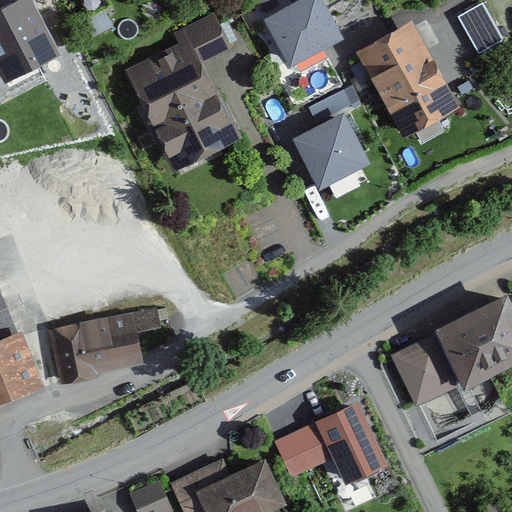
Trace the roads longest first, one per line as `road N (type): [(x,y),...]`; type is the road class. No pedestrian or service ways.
road 1 (residential): [(3,423),(214,329),(383,217),(511,159)]
road 2 (unclassified): [(351,334),(132,460),(30,494)]
road 3 (residential): [(351,334),(437,511)]
road 4 (unclassified): [(511,241),(351,334)]
